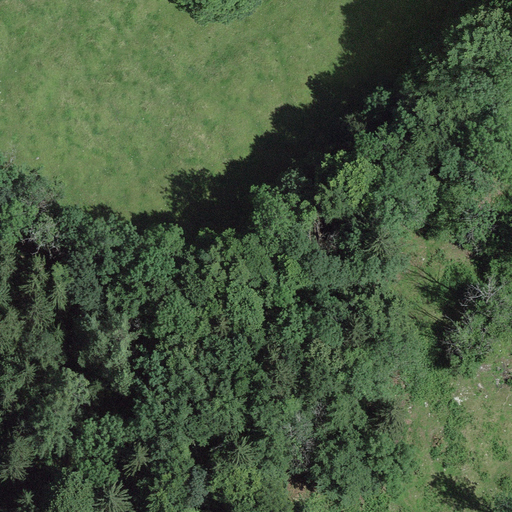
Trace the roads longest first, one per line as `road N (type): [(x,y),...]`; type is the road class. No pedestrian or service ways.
road 1 (track): [(511,9),(315,218),(256,296),(166,357),(162,511)]
road 2 (track): [(0,240),(52,281),(132,324),(166,357)]
